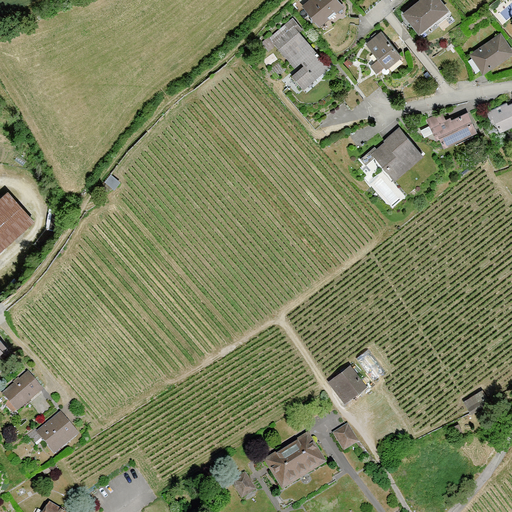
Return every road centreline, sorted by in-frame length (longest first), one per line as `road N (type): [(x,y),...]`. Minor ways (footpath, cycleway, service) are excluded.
road 1 (residential): [(511,88),(377,113)]
road 2 (track): [(0,268),(40,224),(20,186),(0,181)]
